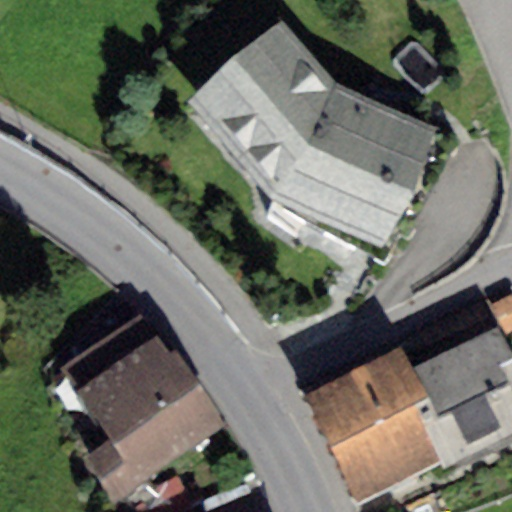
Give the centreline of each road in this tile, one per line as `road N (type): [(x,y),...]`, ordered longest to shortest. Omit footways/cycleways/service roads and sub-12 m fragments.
road 1 (residential): [(251,396),(177,302),(110,238),(0,165)]
road 2 (residential): [(511,269),(251,396)]
road 3 (residential): [(309,511),(251,396)]
